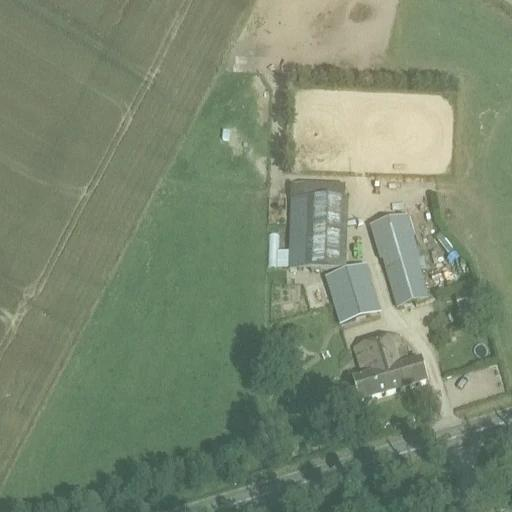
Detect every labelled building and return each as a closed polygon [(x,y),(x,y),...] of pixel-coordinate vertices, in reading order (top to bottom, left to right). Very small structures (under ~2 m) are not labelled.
[(291,200),(288,270),(346,272),(349,202),(291,200)] [(396,310),(428,300),(417,263),(420,263),(406,218),(370,229),(380,263),(382,262),(396,310)] [(339,327),(381,314),(366,268),(325,281),(339,327)] [(475,293),(456,298),(461,315),(480,310),(475,293)] [(355,351),(364,380),(354,383),(360,405),(426,385),(420,363),(409,366),(405,350),(402,351),(398,338),(355,351)] [(290,343),(273,343),(273,368),(290,369),(290,343)]
